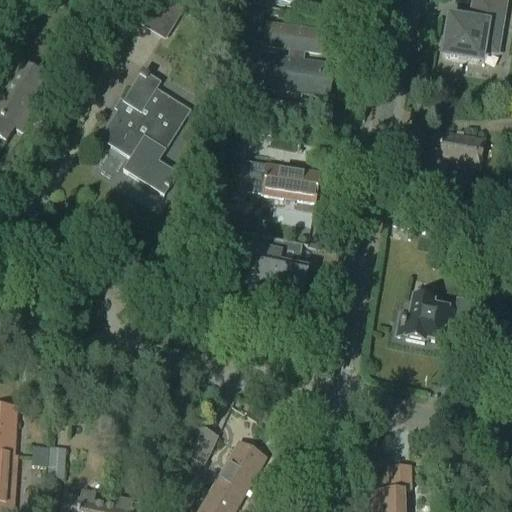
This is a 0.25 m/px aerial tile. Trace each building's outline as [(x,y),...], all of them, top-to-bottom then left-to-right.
[(162,0),(152,0),(137,25),(165,43),(184,13),(162,0)] [(449,21),(443,56),(479,61),(480,49),(494,51),(502,0),(500,0),(477,0),(476,12),(479,13),(477,25),(449,21)] [(266,28),(263,48),(289,52),(287,64),(274,62),(270,92),(327,100),(331,70),(299,65),(300,53),(319,56),(321,36),(266,28)] [(0,141),(5,144),(13,131),(14,132),(23,137),(36,116),(26,109),(44,81),(21,66),(3,95),(0,92),(0,141)] [(141,75),(99,143),(130,162),(122,174),(163,199),(176,177),(157,165),(189,114),(155,93),(159,86),(141,75)] [(240,99),(237,118),(285,125),(288,106),(240,99)] [(431,135),(426,163),(430,163),(428,171),(429,176),(431,179),(435,181),(441,181),(444,178),(446,174),(447,166),(456,168),(456,170),(478,174),(484,144),(431,135)] [(231,174),(227,202),(244,204),(245,196),(262,198),(261,199),(314,207),(319,177),(266,168),(266,169),(249,166),(247,176),(231,174)] [(215,203),(212,227),(228,229),(240,231),(243,207),(231,205),(215,203)] [(457,228),(454,244),(466,246),(469,230),(457,228)] [(469,230),(465,257),(486,261),(491,234),(469,230)] [(281,246),(242,237),(247,256),(253,257),(245,299),(259,302),(262,288),(271,290),(270,293),(300,300),(305,275),(276,269),(281,246)] [(451,334),(455,315),(431,310),(432,306),(412,302),(409,321),(400,319),(396,340),(404,342),(404,343),(423,347),(424,343),(439,346),(442,332),(451,334)] [(0,458),(13,459),(16,411),(0,410),(0,458)] [(221,413),(216,434),(226,437),(232,416),(221,413)] [(187,426),(173,455),(187,462),(202,433),(187,426)] [(202,433),(187,462),(201,468),(202,469),(216,440),(202,433)] [(216,482),(209,495),(237,511),(265,461),(238,444),(221,473),(217,471),(213,480),(216,482)] [(32,451),(31,460),(46,461),(46,451),(32,451)] [(48,451),(47,482),(64,483),(66,452),(48,451)] [(0,458),(0,511),(12,511),(17,460),(13,459),(0,458)] [(31,460),(31,469),(45,470),(46,461),(31,460)] [(184,470),(179,478),(192,485),(196,476),(201,468),(187,462),(184,470)] [(179,478),(175,486),(187,493),(192,485),(179,478)] [(410,511),(410,488),(389,488),(389,511),(410,511)] [(236,511),(237,511),(209,495),(198,511),(236,511)] [(62,501),(60,511),(103,511),(104,510),(93,508),(94,502),(79,499),(78,505),(62,501)]
